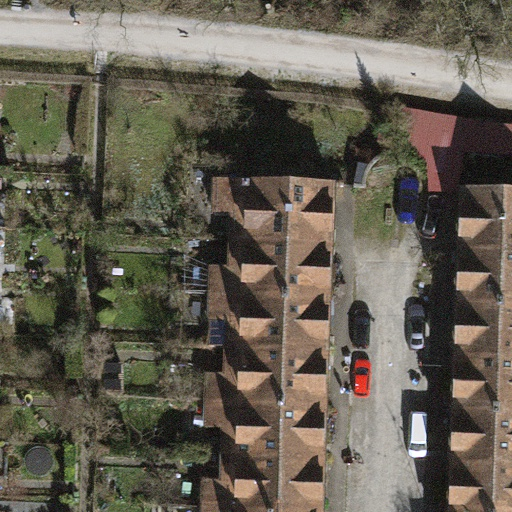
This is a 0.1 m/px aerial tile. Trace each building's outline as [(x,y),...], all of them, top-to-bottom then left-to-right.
[(420,182),(450,186),(455,150),(511,157),(511,124),(410,112),(407,131),(426,134),(420,182)] [(236,239),(322,242),(324,183),(206,178),(205,211),(224,212),(223,239),(236,239)] [(511,189),(454,187),(452,248),(511,249),(511,189)] [(320,296),(322,242),(236,239),(235,267),(203,266),(202,292),(234,293),(320,296)] [(511,249),(452,248),(450,301),(511,303),(511,249)] [(318,350),(320,296),(234,293),(202,292),(201,318),(233,319),(232,347),(318,350)] [(511,303),(450,301),(448,355),(511,356),(511,303)] [(316,405),(318,350),(232,347),(231,374),(199,373),(198,400),(230,401),(316,405)] [(511,356),(448,355),(446,408),(511,410),(511,356)] [(314,459),(316,405),(230,401),(198,400),(197,425),(229,426),(228,456),(314,459)] [(511,410),(446,408),(444,461),(511,463),(511,410)] [(293,511),(311,511),(314,459),(228,456),(227,482),(195,480),(194,508),(226,510),(293,511)] [(511,511),(511,463),(444,461),(441,511),(511,511)]
